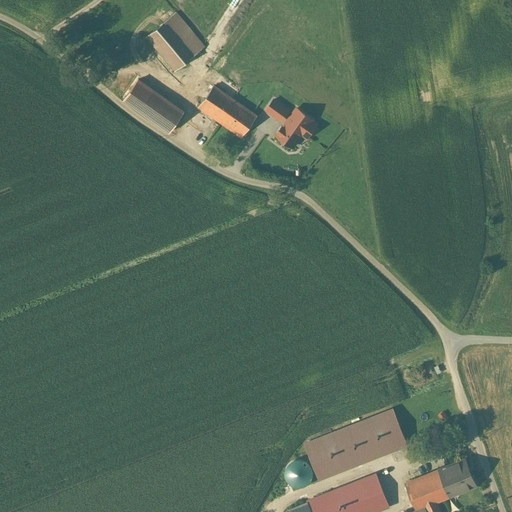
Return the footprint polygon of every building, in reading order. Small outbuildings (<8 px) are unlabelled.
[(175,12),(146,36),(175,71),(204,46),(198,39),(175,12)] [(183,111),(138,79),(123,100),(169,132),(183,111)] [(256,115),(213,85),(198,107),(241,137),(256,115)] [(288,110),(274,99),(266,110),(280,121),(288,110)] [(312,120),(296,108),(283,127),(282,126),(278,133),(277,135),(293,147),(302,134),(307,137),(316,124),(311,121),(312,120)] [(392,409),(304,443),(318,480),(406,445),(392,409)] [(470,474),(464,458),(453,463),(453,464),(454,463),(465,489),(476,484),(472,473),(470,474)] [(285,476),(287,481),(290,485),(295,487),(299,487),(304,486),(308,484),(311,479),(313,473),(312,467),(308,463),(303,460),(297,459),(291,461),(287,465),(285,470),(285,476)] [(438,470),(413,480),(425,506),(426,511),(440,511),(436,503),(436,501),(448,496),(449,496),(449,495),(465,489),(454,463),(453,464),(453,463),(437,469),(438,470)] [(376,474),(307,501),(307,502),(310,511),(373,511),(389,506),(376,474)] [(425,506),(413,480),(404,483),(416,510),(425,506)] [(446,511),(442,501),(436,503),(440,511),(446,511)] [(310,511),(307,502),(287,510),(287,511),(310,511)]
